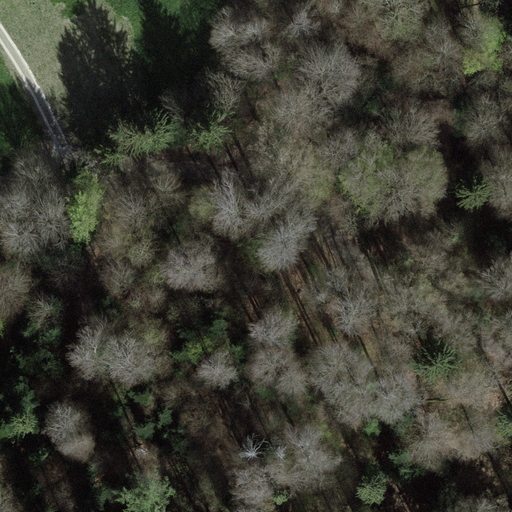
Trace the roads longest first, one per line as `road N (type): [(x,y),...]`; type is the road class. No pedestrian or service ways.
road 1 (track): [(84,169),(75,326),(3,511)]
road 2 (track): [(248,183),(282,198),(358,264),(511,364)]
road 3 (track): [(242,0),(239,96),(256,148),(248,183)]
road 4 (track): [(84,169),(248,183)]
road 5 (track): [(0,33),(84,169)]
